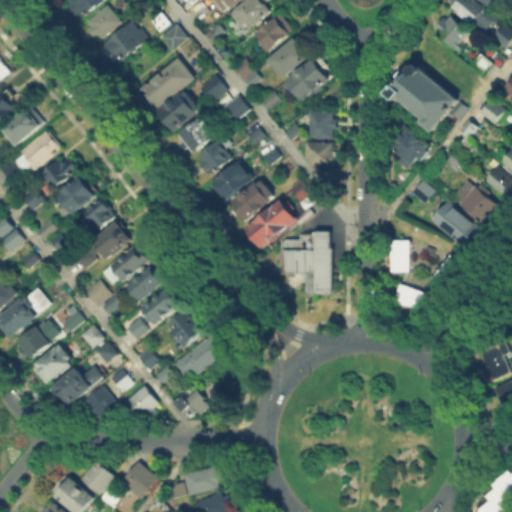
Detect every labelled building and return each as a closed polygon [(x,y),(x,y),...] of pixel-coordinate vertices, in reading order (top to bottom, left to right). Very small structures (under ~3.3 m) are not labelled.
[(104,0),(85,17),(71,1),(72,0),(104,0)] [(222,0),(246,0),(232,12),(222,0)] [(252,30),(247,34),(232,15),(250,0),(268,0),(276,9),(252,30)] [(454,0),(477,0),(500,19),(488,34),(464,14),(465,12),(453,2),(454,0)] [(204,1),(211,10),(200,18),(193,9),(204,1)] [(125,23),(104,39),(100,34),(96,37),(90,30),(94,27),(90,22),(111,5),(125,23)] [(152,21),(164,12),(172,22),(160,31),(152,21)] [(282,13),(297,32),(263,59),(248,41),(282,13)] [(453,16),(475,36),(461,52),(439,33),(453,16)] [(181,25),(191,39),(175,52),(164,37),(181,25)] [(223,25),(230,34),(218,44),(211,35),(223,25)] [(110,43),(133,26),(146,44),(123,61),(110,43)] [(507,26),(511,30),(511,43),(509,47),(498,37),(507,26)] [(303,37),(317,54),(289,78),(275,61),(303,37)] [(504,56),(487,76),(475,66),(492,46),(504,56)] [(0,78),(11,69),(0,55),(0,78)] [(236,67),(246,57),(254,66),(244,75),(236,67)] [(296,99),(286,86),(322,57),(331,68),(327,72),(334,80),(308,101),(303,93),(296,99)] [(144,88),(181,59),(197,78),(160,108),(144,88)] [(415,63),(421,63),(461,97),(460,99),(467,105),(457,117),(450,111),(433,131),(420,120),(423,117),(400,98),(399,99),(390,92),(397,83),(393,80),(406,65),(411,68),(415,63)] [(248,81),(258,71),(264,78),(254,87),(248,81)] [(219,76),(231,91),(217,103),(205,87),(219,76)] [(23,104),(0,123),(0,93),(9,86),(23,104)] [(279,91),(287,100),(276,110),(267,101),(279,91)] [(162,113),(188,93),(202,111),(177,131),(162,113)] [(222,111),(241,95),(254,110),(235,127),(222,111)] [(511,112),(501,126),(486,114),(497,100),(511,112)] [(2,126),(17,144),(47,120),(32,102),(2,126)] [(312,138),(312,111),(338,111),(338,138),(312,138)] [(464,129),(473,117),(482,125),(473,136),(464,129)] [(184,135),(202,119),(217,137),(198,152),(184,135)] [(407,167),(399,160),(403,154),(392,144),(409,124),(430,142),(427,146),(431,149),(423,158),(420,156),(414,163),(412,161),(407,167)] [(298,125),(304,131),(293,141),(287,134),(298,125)] [(250,136),(261,126),(269,135),(257,145),(250,136)] [(38,166),(26,149),(50,130),(63,148),(38,166)] [(468,138),(480,147),(471,159),(459,149),(468,138)] [(223,142),(235,157),(211,175),(199,160),(223,142)] [(309,168),(309,144),(338,145),(337,168),(309,168)] [(511,147),(502,160),(511,168),(511,147)] [(279,149),(285,156),(274,166),(268,159),(279,149)] [(10,154),(0,161),(0,165),(7,176),(20,167),(10,154)] [(46,173),(64,158),(76,173),(58,188),(46,173)] [(215,184),(244,160),(258,176),(229,201),(215,184)] [(0,179),(9,179),(9,166),(0,166),(0,168),(0,179)] [(501,167),(511,175),(511,198),(490,181),(501,167)] [(99,194),(77,212),(75,209),(66,217),(58,208),(67,200),(62,194),(84,176),(99,194)] [(290,187),(303,177),(313,189),(300,199),(290,187)] [(458,196),(473,178),(506,206),(491,223),(458,196)] [(279,195),(251,220),(237,204),(265,179),(279,195)] [(415,195),(426,181),(440,192),(429,206),(415,195)] [(40,189),(47,199),(35,208),(28,198),(40,189)] [(282,197),(298,217),(262,247),(246,227),(282,197)] [(85,215),(103,200),(117,217),(99,232),(85,215)] [(436,224),(452,203),(484,229),(468,249),(436,224)] [(0,219),(5,215),(13,226),(1,236),(0,234),(0,219)] [(40,228),(50,219),(56,226),(46,235),(40,228)] [(121,224),(134,240),(112,258),(99,243),(121,224)] [(1,239),(16,227),(25,239),(11,250),(1,239)] [(284,272),(283,265),(280,265),(279,241),(284,237),(299,237),(299,233),(314,233),(314,229),(331,229),(331,246),(334,246),(334,292),(306,292),(306,272),(284,272)] [(54,241),(62,234),(69,241),(61,248),(54,241)] [(392,254),(392,239),(410,239),(410,254),(392,254)] [(152,261),(126,282),(121,275),(114,281),(107,271),(113,266),(113,265),(138,245),(152,261)] [(90,247),(97,256),(85,266),(78,257),(90,247)] [(40,258),(29,267),(23,259),(33,250),(40,258)] [(440,265),(450,253),(464,265),(454,276),(440,265)] [(410,254),(409,270),(392,270),(392,254),(410,254)] [(430,276),(440,265),(454,276),(444,288),(430,276)] [(143,303),(131,287),(154,267),(167,283),(143,303)] [(0,286),(7,280),(21,295),(0,313),(0,286)] [(89,291),(102,280),(113,293),(100,304),(89,291)] [(416,287),(409,304),(394,299),(400,282),(416,287)] [(431,293),(425,310),(409,304),(416,287),(431,293)] [(172,288),(184,302),(158,323),(146,309),(172,288)] [(54,304),(13,338),(0,323),(42,289),(54,304)] [(107,305),(119,293),(126,299),(113,311),(107,305)] [(175,336),(166,325),(190,305),(199,315),(175,336)] [(67,321),(79,311),(86,320),(74,330),(67,321)] [(184,346),(175,336),(199,315),(208,326),(184,346)] [(141,318),(152,330),(142,340),(131,328),(141,318)] [(23,342),(42,326),(55,341),(36,357),(23,342)] [(108,338),(97,348),(87,336),(98,326),(108,338)] [(176,362),(217,327),(225,337),(220,342),(227,349),(200,373),(194,366),(185,373),(176,362)] [(492,379),(511,370),(504,353),(511,350),(504,335),(477,348),(492,379)] [(114,343),(122,355),(110,363),(101,351),(114,343)] [(40,364),(65,344),(79,360),(54,381),(40,364)] [(149,345),(138,353),(150,368),(161,360),(149,345)] [(91,372),(99,365),(107,375),(99,382),(91,372)] [(56,386),(79,366),(95,385),(71,405),(56,386)] [(158,375),(168,367),(173,373),(163,381),(158,375)] [(114,377),(123,370),(128,375),(118,383),(114,377)] [(132,376),(137,382),(127,391),(122,385),(132,376)] [(511,377),(495,386),(509,414),(511,412),(511,377)] [(88,399),(104,386),(120,406),(103,419),(88,399)] [(149,386),(165,405),(147,420),(131,400),(149,386)] [(199,389),(214,406),(195,423),(180,406),(199,389)] [(104,493),(86,478),(100,460),(118,475),(104,493)] [(126,481),(142,463),(159,477),(144,495),(126,481)] [(187,472),(222,463),(227,485),(193,493),(187,472)] [(511,506),(496,487),(491,481),(508,468),(511,473),(511,506)] [(81,511),(60,495),(74,477),(100,497),(87,511),(81,511)] [(173,487),(185,483),(188,492),(175,496),(173,487)] [(480,511),(480,508),(491,499),(488,497),(486,494),(496,487),(511,506),(511,511),(480,511)] [(106,498),(113,488),(124,496),(116,506),(106,498)] [(198,511),(195,505),(227,491),(236,511),(233,511),(198,511)] [(45,511),(55,500),(69,511),(45,511)]
